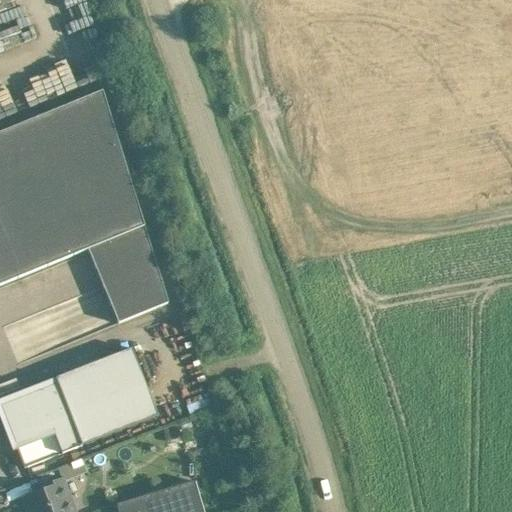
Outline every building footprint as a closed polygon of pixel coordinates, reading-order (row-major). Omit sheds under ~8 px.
[(117,325),(168,304),(102,92),(0,133),(0,286),(87,251),(117,325)] [(7,336),(0,338),(0,373),(16,368),(7,336)] [(158,417),(131,350),(131,349),(54,379),(57,387),(53,388),(53,386),(0,406),(0,407),(24,469),(158,417)] [(203,414),(194,417),(197,427),(206,424),(203,414)] [(23,499),(27,511),(74,511),(62,480),(42,488),(43,491),(23,499)] [(117,511),(203,511),(194,482),(116,506),(117,511)]
